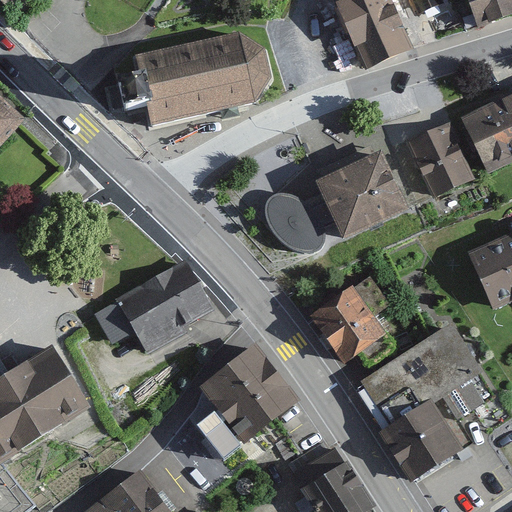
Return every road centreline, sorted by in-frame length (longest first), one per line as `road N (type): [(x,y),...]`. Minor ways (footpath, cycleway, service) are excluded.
road 1 (unclassified): [(156,197),(205,157),(302,108),(511,42)]
road 2 (residential): [(270,321),(201,381),(151,446),(70,511)]
road 3 (secondary): [(270,321),(399,511)]
road 4 (secondary): [(156,197),(270,321)]
road 5 (secondary): [(0,43),(110,155)]
road 6 (residential): [(0,244),(110,155)]
